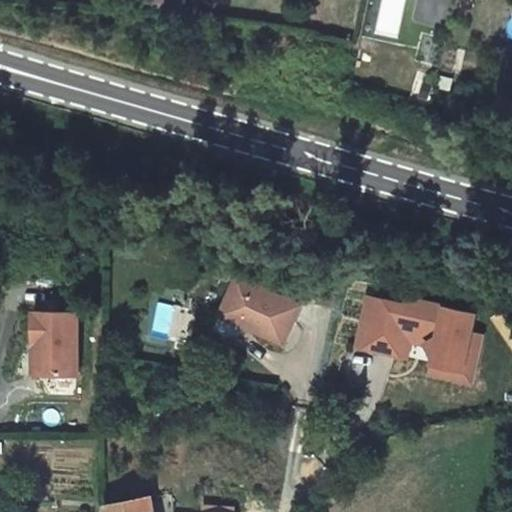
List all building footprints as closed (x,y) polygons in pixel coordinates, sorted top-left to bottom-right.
[(240,272),(225,304),(257,320),(254,326),(284,341),(303,302),(240,272)] [(370,295),(359,344),(407,356),(411,339),(429,343),(436,354),(434,362),(463,369),(472,332),(477,313),(410,297),(408,304),(370,295)] [(221,311),(254,326),(257,320),(225,304),(221,311)] [(39,339),(39,369),(78,369),(79,306),(34,306),(33,339),(39,339)] [(463,369),(434,362),(431,372),(471,382),(474,371),(483,334),(472,332),(463,369)] [(154,511),(152,495),(112,504),(112,511),(154,511)]
